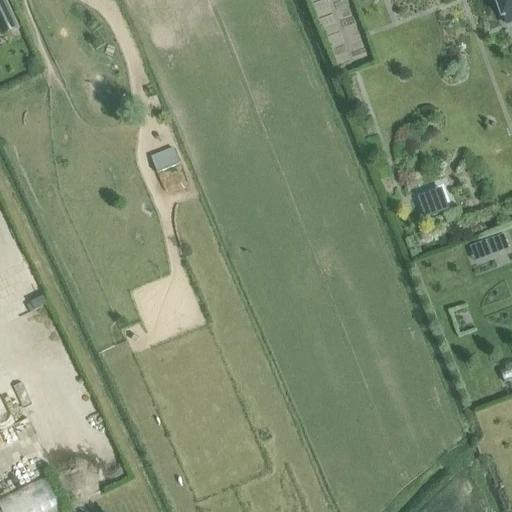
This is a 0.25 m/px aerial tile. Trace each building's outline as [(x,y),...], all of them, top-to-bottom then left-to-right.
[(2,0),(0,0),(0,35),(0,36),(17,29),(2,0)] [(511,0),(495,0),(505,25),(511,22),(511,0)] [(150,159),(157,175),(179,165),(173,150),(150,159)] [(441,190),(417,199),(424,221),(449,212),(441,190)] [(503,236),(492,240),(498,255),(509,251),(503,236)] [(47,475),(0,498),(0,504),(3,511),(53,511),(63,508),(47,475)]
